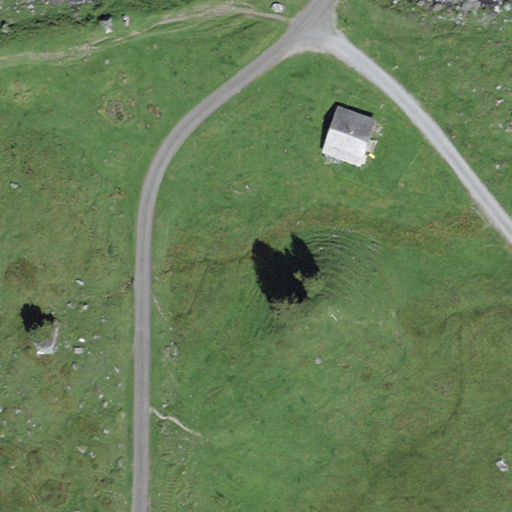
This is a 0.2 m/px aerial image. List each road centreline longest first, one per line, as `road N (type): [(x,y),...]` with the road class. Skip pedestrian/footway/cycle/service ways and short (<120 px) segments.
road 1 (unclassified): [(323,0),(311,24),(191,120),(153,175),(143,220),(138,511)]
road 2 (track): [(311,24),(391,88),(511,224)]
